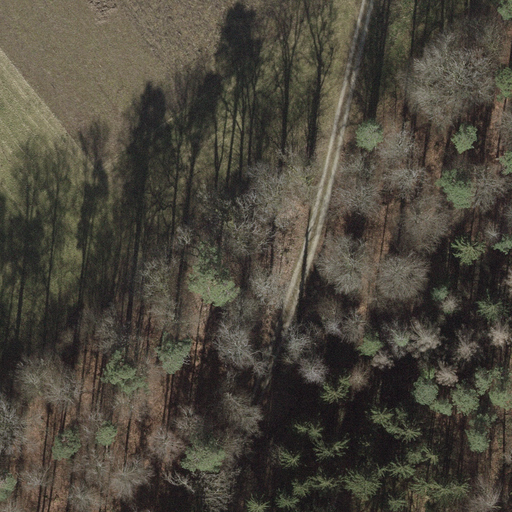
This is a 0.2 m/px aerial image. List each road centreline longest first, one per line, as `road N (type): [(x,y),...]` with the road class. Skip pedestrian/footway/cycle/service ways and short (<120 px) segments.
road 1 (track): [(208,511),(292,315),(367,0)]
road 2 (track): [(236,460),(330,342),(511,186)]
